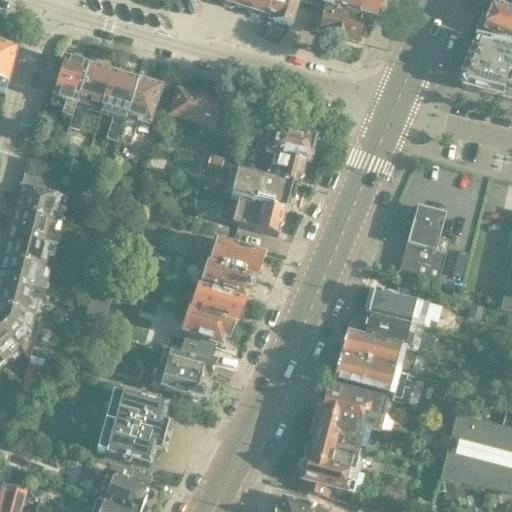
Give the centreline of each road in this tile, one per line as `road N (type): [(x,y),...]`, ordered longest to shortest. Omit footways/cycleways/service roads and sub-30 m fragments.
road 1 (tertiary): [(212,511),(278,384),(391,114)]
road 2 (residential): [(48,8),(391,114)]
road 3 (residential): [(48,8),(0,188)]
road 4 (tertiary): [(391,114),(440,0)]
road 5 (residential): [(391,114),(511,141)]
